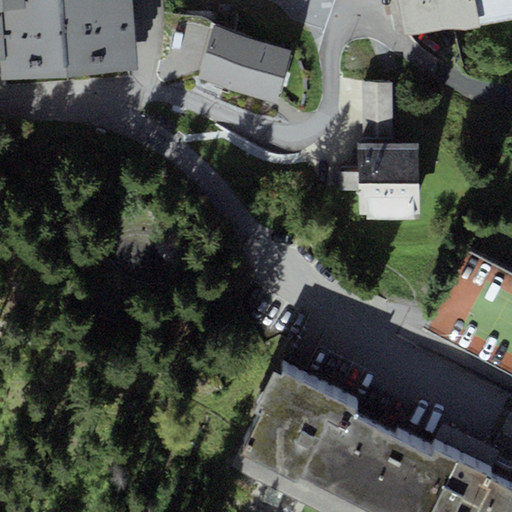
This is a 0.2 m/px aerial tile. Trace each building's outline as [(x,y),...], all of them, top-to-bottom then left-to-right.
[(0,0),(0,59),(1,59),(2,80),(139,70),(133,0),(0,0)] [(511,0),(397,0),(404,35),(511,16),(511,0)] [(198,79),(236,90),(251,39),(213,28),(198,79)] [(276,102),(291,51),(251,39),(236,90),(276,102)] [(362,82),(363,143),(391,143),(389,81),(362,82)] [(420,213),(418,142),(391,143),(363,143),(357,144),(358,166),(340,166),(341,190),(358,189),(359,215),(367,215),(367,219),(414,217),(414,214),(420,213)] [(511,269),(464,246),(424,328),(511,371),(511,269)] [(358,409),(282,370),(279,374),(274,371),(253,410),(262,415),(242,453),(295,480),(299,474),(372,511),(511,511),(511,490),(489,479),(491,477),(436,448),(431,457),(354,417),(358,409)]
